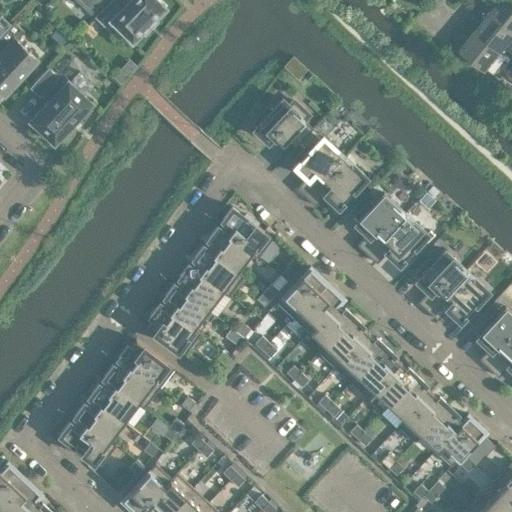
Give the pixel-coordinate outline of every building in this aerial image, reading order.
[(77,0),(90,12),(101,0),(77,0)] [(163,7),(165,6),(163,5),(158,0),(127,0),(123,4),(119,0),(110,0),(95,16),(104,24),(109,19),(110,20),(111,20),(130,39),(131,40),(133,39),(132,39),(142,29),(143,30),(155,19),(153,17),(163,7)] [(511,0),(498,0),(490,10),(511,28),(511,0)] [(511,28),(490,10),(475,29),(500,50),(511,35),(511,28)] [(23,30),(13,21),(0,34),(0,44),(4,48),(0,51),(0,90),(4,95),(37,59),(15,39),(23,30)] [(57,26),(50,33),(61,44),(68,37),(57,26)] [(500,50),(475,29),(459,48),(485,69),(500,50)] [(129,59),(113,77),(118,81),(121,84),(137,66),(132,61),(129,59)] [(67,79),(65,80),(66,80),(60,86),(53,79),(56,76),(47,68),(30,86),(39,95),(41,93),(48,99),(31,118),(31,117),(29,119),(31,120),(52,140),(53,141),(55,140),(54,139),(66,127),(67,127),(77,115),(89,102),(89,103),(91,101),(89,100),(68,80),(67,79)] [(266,108),(255,120),(254,120),(257,123),(253,127),(267,140),(272,133),(282,142),(285,138),(294,147),(312,127),(303,119),(304,118),(308,114),(293,100),(289,104),(282,97),(269,110),(266,108)] [(344,155),(343,155),(322,135),(309,148),(307,145),(295,158),(298,161),(294,165),(303,173),(304,171),(307,174),(296,187),(305,196),(344,155)] [(344,155),(305,196),(315,205),(327,192),(330,196),(329,197),(337,205),(341,201),(344,204),(356,191),(353,189),(365,175),(344,155)] [(368,202),(356,215),(359,218),(355,222),(363,230),(365,228),(368,231),(356,244),(366,253),(404,212),(383,192),(370,205),(368,202)] [(216,226),(257,256),(272,237),(254,223),(255,221),(245,214),(244,215),(231,206),(221,218),(224,221),(220,227),(217,225),(216,226)] [(404,212),(366,253),(376,262),(388,249),(391,253),(390,254),(398,262),(402,258),(405,261),(417,248),(414,246),(426,232),(404,212)] [(257,256),(216,226),(207,238),(210,240),(205,246),(202,244),(202,245),(243,276),(243,275),(235,269),(249,251),(257,257),(257,256)] [(243,276),(202,245),(192,257),(195,259),(191,265),(188,263),(187,264),(228,295),(243,276)] [(428,259),(417,272),(420,275),(416,279),(424,287),(426,285),(429,288),(417,301),(427,310),(465,269),(444,249),(431,262),(428,259)] [(228,295),(187,264),(178,276),(181,278),(176,284),(173,282),(173,283),(214,314),(214,313),(206,308),(220,290),(228,295)] [(309,265),(283,294),(276,301),(292,316),(299,309),(326,281),(309,265)] [(279,273),(287,280),(294,273),(286,266),(279,273)] [(452,310),(451,311),(450,311),(459,319),(463,315),(466,318),(478,305),(475,303),(487,289),(465,269),(427,310),(437,319),(449,306),(452,310)] [(326,281),(299,309),(292,316),(308,331),(342,295),(326,281)] [(214,314),(173,283),(163,295),(166,297),(162,303),(159,301),(158,302),(199,333),(200,332),(192,326),(201,315),(208,321),(214,314)] [(270,283),(263,291),(271,297),(278,290),(270,283)] [(271,297),(263,291),(256,298),(263,305),(271,297)] [(336,303),(336,302),(342,296),(342,295),(308,331),(309,331),(310,330),(324,344),(318,351),(319,352),(353,315),(344,307),(342,309),(336,303)] [(199,333),(158,302),(149,314),(152,316),(146,324),(184,353),(199,333)] [(511,341),(511,312),(505,306),(492,319),(489,316),(478,329),(481,331),(477,336),(485,344),(487,342),(490,345),(478,358),(488,367),(511,341)] [(367,331),(360,325),(361,323),(353,315),(319,352),(334,366),(341,359),(367,331)] [(241,322),(235,330),(243,336),(250,328),(241,322)] [(243,336),(235,330),(229,339),(237,345),(243,336)] [(367,331),(341,359),(334,366),(350,381),(384,345),(376,336),(374,338),(367,331)] [(254,342),(262,349),(269,342),(261,335),(254,342)] [(117,356),(158,387),(173,367),(135,338),(129,346),(127,344),(117,356)] [(511,365),(511,367),(511,368),(511,341),(488,367),(498,376),(510,363),(511,365)] [(269,342),(262,349),(269,356),(276,349),(269,342)] [(398,361),(391,354),(393,353),(384,345),(350,381),(366,396),(372,389),(398,361)] [(215,358),(223,364),(229,355),(221,349),(215,358)] [(103,375),(144,406),(158,387),(117,356),(117,357),(120,359),(115,365),(112,363),(103,375)] [(398,361),(372,389),(366,396),(373,389),(388,404),(416,374),(407,366),(405,368),(398,361)] [(286,371),(293,379),(300,371),(293,364),(286,371)] [(300,371),(293,379),(301,386),(308,378),(300,371)] [(424,382),(416,374),(388,404),(403,418),(397,425),(404,418),(430,391),(423,384),(424,382)] [(98,382),(88,394),(122,420),(136,401),(143,407),(144,406),(103,375),(102,376),(105,378),(100,384),(98,382)] [(430,391),(404,418),(397,425),(413,440),(448,404),(439,395),(437,397),(430,391)] [(74,414),(115,445),(115,444),(108,438),(122,420),(88,394),(88,395),(91,397),(86,404),(83,401),(74,414)] [(317,401),(325,408),(332,401),(324,394),(317,401)] [(180,404),(188,410),(194,401),(186,395),(180,404)] [(332,401),(325,408),(333,415),(339,408),(332,401)] [(434,448),(435,449),(468,413),(467,413),(461,419),(454,413),(456,412),(448,404),(413,440),(414,441),(420,434),(435,447),(434,448)] [(484,429),(468,413),(435,449),(451,464),(484,429)] [(115,445),(74,414),(73,414),(76,416),(71,423),(69,421),(59,433),(72,443),(71,445),(80,452),(81,450),(100,464),(115,445)] [(175,417),(169,425),(177,431),(183,423),(175,417)] [(349,430),(356,438),(363,430),(356,423),(349,430)] [(177,431),(169,425),(162,433),(171,439),(177,431)] [(363,430),(356,438),(364,445),(371,437),(363,430)] [(190,442),(198,449),(205,442),(197,434),(190,442)] [(143,449),(151,455),(157,447),(149,441),(143,449)] [(205,442),(198,449),(205,456),(212,449),(205,442)] [(474,448),(467,456),(474,463),(481,455),(474,448)] [(380,460),(388,467),(395,460),(387,452),(380,460)] [(474,463),(467,456),(460,463),(467,470),(474,463)] [(129,466),(136,473),(143,465),(136,458),(129,466)] [(0,500),(23,475),(7,460),(0,467),(0,500)] [(395,460),(388,467),(396,474),(403,467),(395,460)] [(511,463),(509,461),(492,479),(511,497),(511,463)] [(121,498),(136,511),(138,511),(177,472),(176,471),(170,477),(155,462),(121,498)] [(222,471),(229,478),(236,471),(229,464),(222,471)] [(236,471),(229,478),(237,486),(244,478),(236,471)] [(168,511),(192,486),(177,472),(138,511),(140,511),(145,507),(150,511),(168,511)] [(18,511),(39,490),(23,475),(0,500),(0,511),(18,511)] [(437,479),(430,487),(437,494),(444,486),(437,479)] [(476,496),(476,497),(492,511),(511,511),(511,497),(492,479),(492,480),(499,487),(483,503),(476,496)] [(420,497),(423,494),(427,490),(419,482),(413,490),(420,497)] [(197,511),(208,501),(192,486),(168,511),(197,511)] [(430,487),(427,490),(423,494),(430,501),(437,494),(430,487)] [(18,511),(48,511),(50,510),(41,502),(40,504),(33,498),(40,491),(39,490),(18,511)] [(253,501),(261,508),(268,501),(260,493),(253,501)] [(492,511),(476,497),(461,511),(492,511)] [(219,511),(208,501),(197,511),(219,511)] [(268,501),(261,508),(265,511),(271,511),(275,508),(268,501)]
